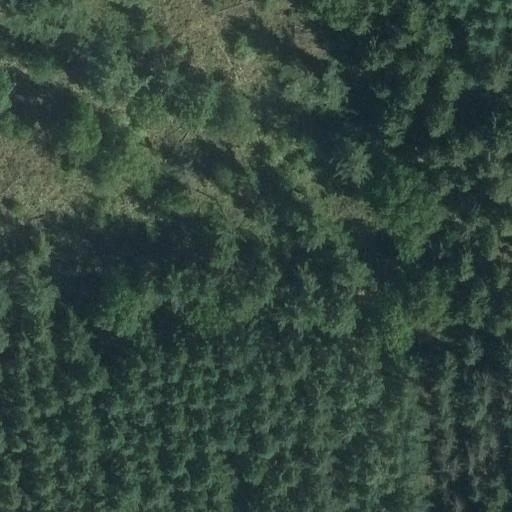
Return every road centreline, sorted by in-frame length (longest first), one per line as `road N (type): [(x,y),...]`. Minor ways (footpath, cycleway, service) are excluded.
road 1 (track): [(437,511),(431,309),(349,0)]
road 2 (track): [(511,311),(0,271)]
